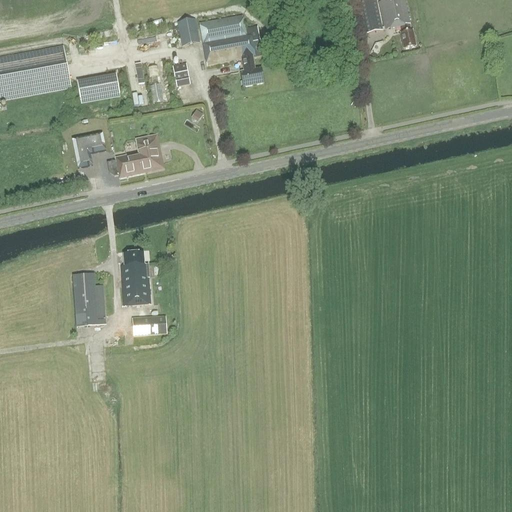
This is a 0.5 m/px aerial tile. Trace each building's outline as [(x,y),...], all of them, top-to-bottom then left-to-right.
[(365,0),(360,1),(367,35),(400,28),(401,34),(400,35),(404,51),(416,48),(413,32),(411,32),(409,21),(411,21),(406,0),(394,0),(379,4),(384,28),(382,28),(375,0),(365,0)] [(264,85),(261,70),(254,71),(252,59),(263,57),(258,28),(245,31),(242,17),(200,25),(208,67),(243,61),(245,72),(240,73),(243,88),(264,85)] [(195,20),(178,24),(183,48),(200,44),(195,20)] [(63,47),(0,58),(0,102),(71,90),(63,47)] [(186,65),(173,67),(176,88),(190,85),(186,65)] [(116,76),(77,83),(81,103),(120,96),(116,76)] [(195,117),(201,121),(206,115),(200,110),(195,117)] [(102,135),(72,141),(78,170),(93,167),(90,155),(106,152),(102,135)] [(115,159),(116,166),(110,167),(112,175),(116,177),(119,176),(119,180),(143,175),(143,173),(161,169),(155,142),(151,143),(150,138),(135,141),(138,154),(115,159)] [(124,308),(151,306),(148,272),(147,272),(147,266),(144,267),(143,254),(124,256),(124,268),(121,268),(124,307),(124,308)] [(105,316),(97,317),(94,276),(73,277),(76,328),(106,326),(105,316)] [(166,318),(132,320),(133,338),(167,335),(166,318)]
